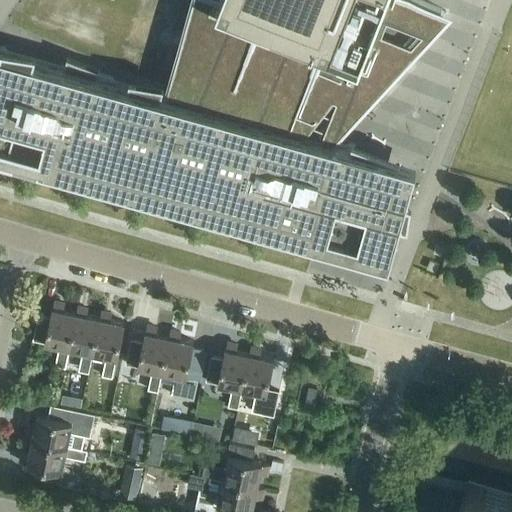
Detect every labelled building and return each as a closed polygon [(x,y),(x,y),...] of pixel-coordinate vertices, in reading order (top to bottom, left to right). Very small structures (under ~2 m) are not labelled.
[(0,151),(6,153),(44,164),(102,179),(134,188),(166,197),(198,206),(230,215),(295,233),(318,240),(329,242),(359,251),(374,255),(390,259),(393,249),(393,247),(402,217),(408,195),(417,163),(400,158),(377,152),(356,146),(324,137),(326,132),(342,90),(362,99),(443,11),(416,0),(206,0),(191,40),(185,53),(169,94),(162,92),(130,83),(99,75),(79,69),(55,63),(34,57),(33,56),(2,48),(0,47),(0,151)] [(89,0),(38,0),(31,21),(103,45),(115,9),(89,0)] [(128,0),(112,50),(152,64),(173,0),(128,0)] [(66,368),(70,348),(69,348),(77,313),(63,310),(65,305),(60,304),(60,302),(55,300),(53,308),(52,308),(50,318),(38,316),(33,341),(60,346),(55,366),(66,368)] [(89,373),(93,353),(100,318),(87,315),(88,310),(83,309),(83,307),(78,305),(77,313),(69,348),(70,348),(83,351),(79,371),(89,373)] [(93,353),(107,356),(102,376),(113,378),(117,358),(125,323),(110,320),(111,315),(106,314),(107,312),(102,310),(100,318),(93,353)] [(158,392),(163,372),(162,372),(170,337),(156,334),(158,328),(153,327),(153,325),(148,324),(146,332),(145,332),(143,342),(131,340),(126,364),(152,370),(148,390),(158,392)] [(162,372),(163,372),(176,375),(172,395),(194,399),(200,375),(188,372),(194,342),(180,339),(181,333),(176,332),(176,330),(171,329),(170,337),(162,372)] [(239,409),(243,389),(242,389),(250,354),(250,353),(236,351),(238,345),(233,344),(233,342),(228,341),(226,349),(225,348),(223,359),(211,357),(206,381),(233,387),(228,407),(239,409)] [(242,389),(243,389),(256,392),(252,412),(274,416),(280,392),(268,389),(274,359),(260,356),(261,350),(256,349),(256,347),(251,346),(250,353),(250,354),(242,389)] [(305,407),(313,409),(317,389),(309,387),(305,407)] [(69,396),(67,405),(80,408),(82,399),(69,396)] [(25,438),(32,440),(68,447),(70,433),(90,438),(95,415),(70,410),(68,422),(38,415),(35,429),(29,428),(28,433),(26,433),(25,438)] [(217,436),(220,424),(164,411),(161,423),(217,436)] [(32,440),(29,453),(24,452),(23,457),(21,456),(20,462),(27,463),(27,464),(38,466),(35,478),(60,483),(65,457),(85,461),(88,451),(68,447),(32,440)] [(202,476),(222,480),(258,487),(261,474),(266,475),(267,470),(269,470),(270,465),(263,464),(263,463),(252,461),(255,449),(230,444),(224,470),(205,466),(202,476)] [(149,455),(148,463),(160,465),(162,457),(149,455)] [(141,479),(143,468),(126,464),(124,475),(141,479)] [(222,480),(220,493),(200,489),(195,511),(220,511),(222,505),(253,511),(256,497),(261,498),(262,493),(264,494),(265,489),(258,487),(222,480)] [(511,511),(511,496),(467,484),(459,511),(511,511)]
